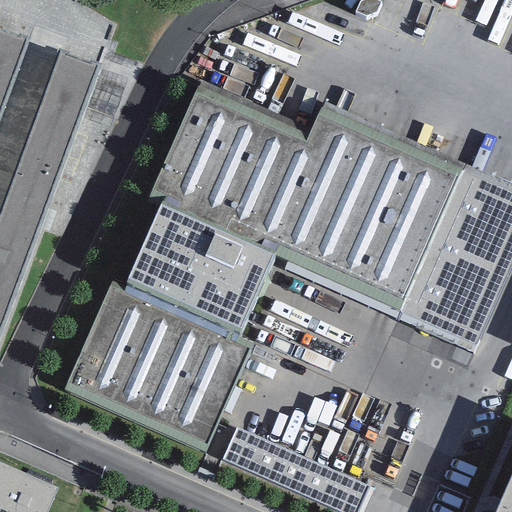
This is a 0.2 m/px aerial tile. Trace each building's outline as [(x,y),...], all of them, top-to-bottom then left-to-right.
[(0,121),(30,41),(0,28),(0,332),(99,66),(62,52),(0,216),(0,121)] [(305,143),(195,94),(146,206),(159,212),(123,293),(109,287),(67,382),(204,443),(245,350),(236,346),(276,256),(476,345),(511,262),(511,190),(462,168),(458,178),(317,116),(305,143)] [(361,511),(371,490),(242,432),(229,461),(341,511),(361,511)] [(50,511),(59,490),(0,460),(0,511),(50,511)] [(511,511),(511,475),(499,507),(496,511),(511,511)]
